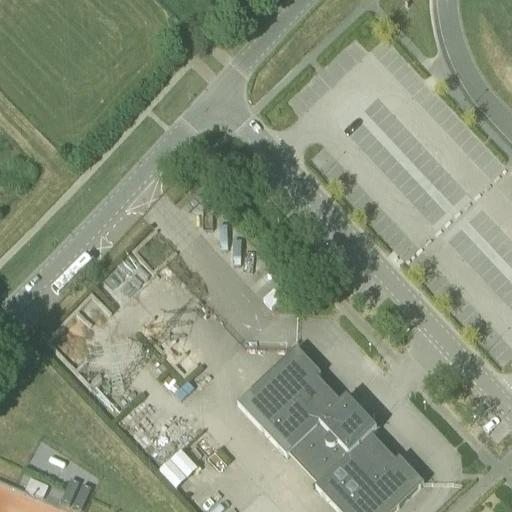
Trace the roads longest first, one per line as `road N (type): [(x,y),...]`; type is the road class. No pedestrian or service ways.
road 1 (tertiary): [(511,410),(224,97)]
road 2 (tertiary): [(0,320),(224,97)]
road 3 (unclassified): [(224,97),(300,0)]
